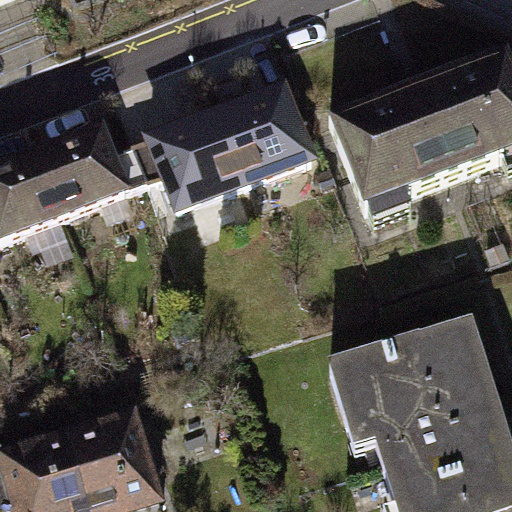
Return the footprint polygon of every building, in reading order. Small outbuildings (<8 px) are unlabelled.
[(0,0),(0,17),(43,0),(0,0)] [(511,78),(508,68),(331,137),(366,226),(511,169),(511,78)] [(287,103),(151,155),(180,230),(316,178),(287,103)] [(105,139),(0,177),(0,260),(132,212),(105,139)] [(511,511),(511,472),(474,341),(330,383),(355,469),(376,463),(390,511),(511,511)] [(166,511),(141,425),(0,466),(0,467),(13,511),(166,511)]
